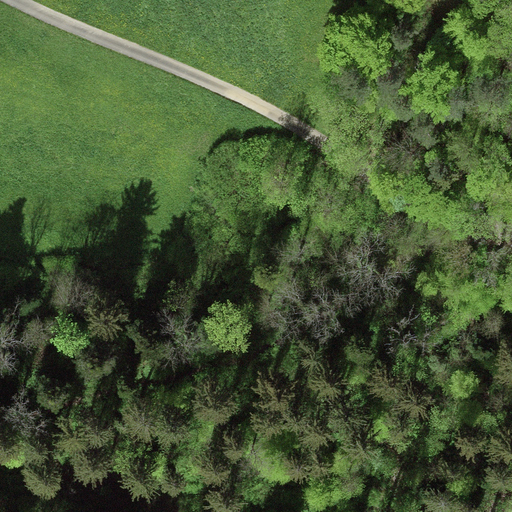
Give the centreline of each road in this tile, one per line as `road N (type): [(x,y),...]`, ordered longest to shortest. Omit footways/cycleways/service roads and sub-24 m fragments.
road 1 (unclassified): [(511,243),(423,208),(271,114),(17,0)]
road 2 (track): [(0,412),(188,382),(511,258)]
